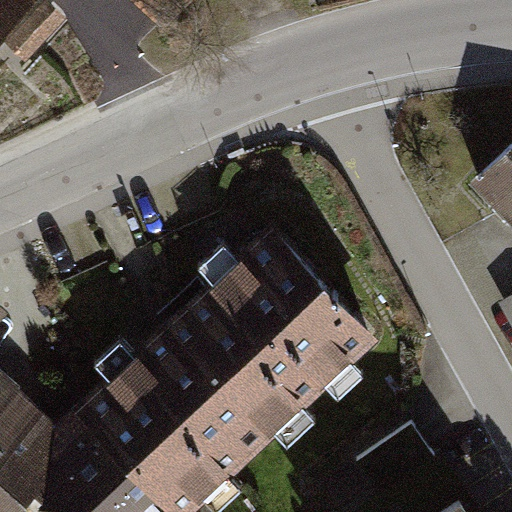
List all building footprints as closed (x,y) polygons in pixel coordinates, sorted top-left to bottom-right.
[(44,0),(0,0),(0,32),(28,58),(64,18),(44,0)] [(127,0),(165,34),(196,0),(127,0)] [(511,143),(474,181),(511,220),(511,143)] [(0,511),(18,511),(35,495),(51,511),(192,511),(380,334),(271,231),(241,260),(224,242),(200,265),(218,281),(60,431),(0,376),(0,511)] [(471,511),(465,501),(448,511),(471,511)]
